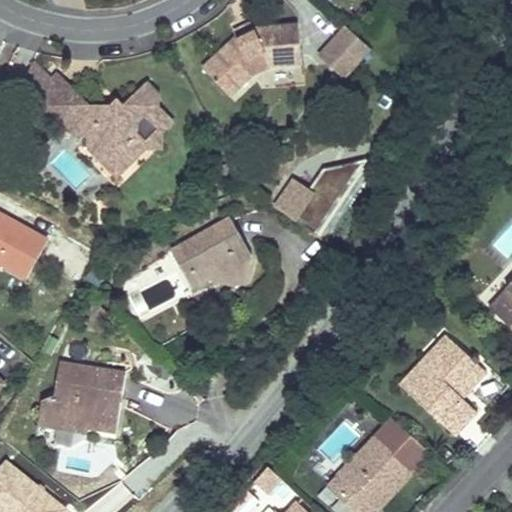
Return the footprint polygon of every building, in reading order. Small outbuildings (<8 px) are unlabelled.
[(340,78),(369,48),(344,23),(314,53),(340,78)] [(253,29),(251,24),(234,32),(237,37),(238,41),(255,33),(253,29)] [(255,33),(238,41),(237,37),(203,69),(229,97),(254,74),(259,72),(261,90),(304,86),(302,64),(299,25),(253,29),(255,33)] [(38,95),(77,134),(90,134),(91,147),(104,148),(117,160),(130,147),(143,147),(160,147),(160,131),(173,120),(159,106),(159,97),(145,84),(124,105),(117,112),(111,105),(89,106),(58,73),(38,95)] [(117,112),(124,105),(117,99),(111,105),(117,112)] [(90,134),(77,134),(78,147),(91,147),(90,134)] [(117,173),(143,147),(130,147),(117,160),(104,148),(91,147),(117,173)] [(360,163),(324,171),(310,191),(294,180),(275,207),(312,232),(360,163)] [(0,263),(26,278),(47,240),(19,225),(17,229),(10,225),(12,221),(0,214),(0,263)] [(251,255),(230,219),(171,252),(192,289),(210,278),(220,273),(244,279),(251,255)] [(234,285),(244,279),(220,273),(210,278),(234,285)] [(511,283),(489,308),(511,329),(511,283)] [(452,341),(446,336),(425,358),(431,364),(452,341)] [(400,385),(455,437),(477,413),(462,399),(487,373),(477,365),(480,362),(475,357),(472,360),(452,341),(431,364),(425,358),(400,385)] [(126,375),(60,365),(55,395),(43,402),(38,427),(56,429),(56,428),(58,417),(79,421),(79,416),(88,418),(87,426),(89,427),(117,431),(126,375)] [(58,417),(56,428),(88,433),(89,427),(87,426),(88,418),(79,416),(79,421),(58,417)] [(414,472),(431,454),(391,418),(374,436),(414,472)] [(394,495),(414,472),(374,436),(327,487),(354,511),(372,511),(375,509),(391,491),(394,495)] [(284,481),(269,467),(257,481),(271,494),(284,481)] [(378,511),(394,495),(391,491),(375,509),(377,511),(378,511)] [(317,511),(299,495),(293,502),(303,511),(317,511)] [(303,511),(293,502),(284,511),(303,511)]
